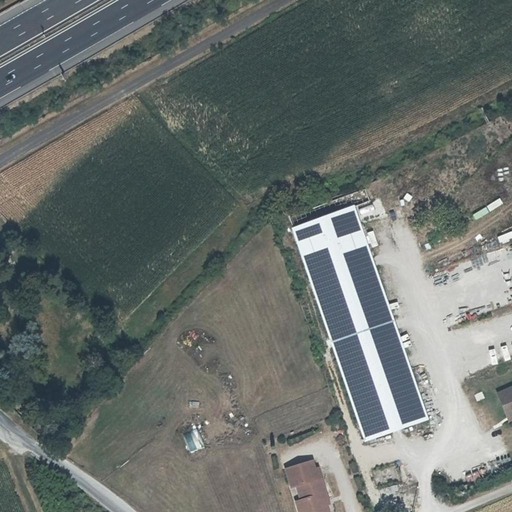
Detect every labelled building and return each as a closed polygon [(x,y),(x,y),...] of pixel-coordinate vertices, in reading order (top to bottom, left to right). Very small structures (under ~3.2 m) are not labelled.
[(410,215),(450,194),(442,178),(402,198),(410,215)] [(368,191),(287,217),(362,441),(427,420),(362,222),(386,214),(381,198),(371,202),(368,191)] [(440,299),(504,278),(498,258),(433,279),(440,299)] [(511,414),(511,386),(497,393),(507,417),(511,414)] [(473,394),(476,402),(487,398),(484,389),(473,394)] [(184,435),(191,451),(204,445),(197,429),(184,435)] [(306,464),(321,511),(328,511),(326,505),(325,505),(324,501),(328,500),(321,478),(318,479),(315,470),(313,461),(306,464)] [(300,511),(321,511),(306,464),(287,470),(292,488),(298,486),(302,501),(297,502),(300,511)]
